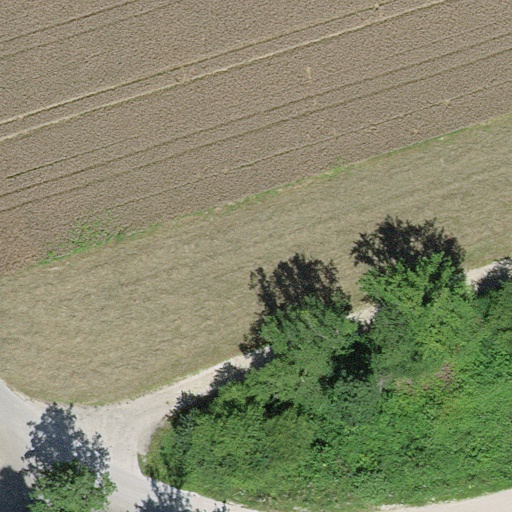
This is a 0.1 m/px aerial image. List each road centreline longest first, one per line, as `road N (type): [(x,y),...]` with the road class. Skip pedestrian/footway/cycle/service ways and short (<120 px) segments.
road 1 (track): [(511,270),(60,464)]
road 2 (track): [(60,464),(205,511)]
